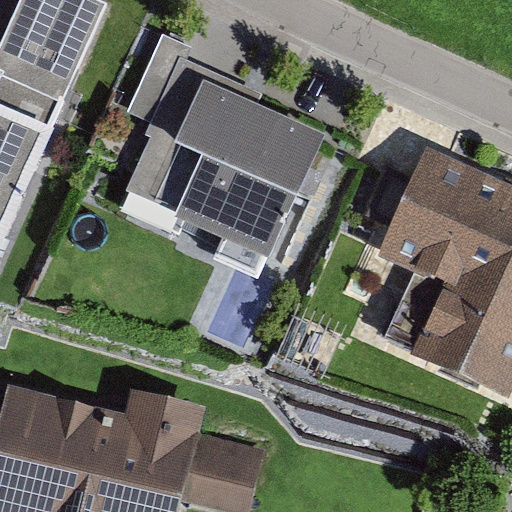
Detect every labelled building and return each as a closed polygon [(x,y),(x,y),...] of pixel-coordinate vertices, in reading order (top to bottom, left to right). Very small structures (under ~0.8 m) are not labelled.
[(0,120),(51,143),(109,12),(82,0),(24,0),(0,56),(0,120)] [(214,91),(168,72),(111,208),(257,268),(309,143),(210,102),(214,91)] [(0,272),(56,145),(51,143),(0,120),(0,272)] [(511,194),(424,158),(377,270),(410,284),(384,345),(419,359),(415,369),(509,409),(511,402),(511,194)] [(126,427),(9,398),(0,435),(0,511),(187,511),(188,510),(197,511),(252,511),(266,457),(204,442),(209,422),(132,403),(126,427)]
